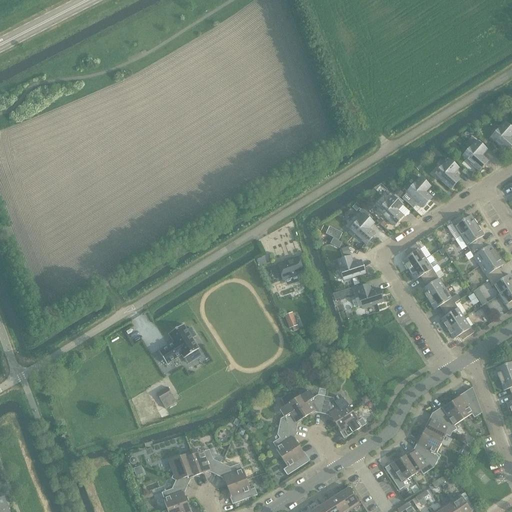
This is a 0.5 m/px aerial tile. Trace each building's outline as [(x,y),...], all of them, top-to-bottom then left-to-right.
[(507,153),(511,147),(511,138),(510,137),(511,135),(511,129),(505,123),(491,138),(507,153)] [(479,171),(488,161),(482,156),(487,150),(476,141),(462,157),(479,171)] [(451,190),(460,179),(454,174),(459,169),(448,159),(434,175),(451,190)] [(422,208),(432,198),(426,192),(430,187),(420,178),(406,193),(422,208)] [(394,226),(404,216),(398,211),(402,205),(392,196),(378,212),(394,226)] [(366,245),(375,234),(369,229),(374,224),(364,214),(350,230),(366,245)] [(460,237),(477,226),(471,216),(464,220),(461,215),(451,222),(460,237)] [(380,219),(377,222),(384,227),(386,224),(380,219)] [(470,252),(480,245),(477,240),(484,236),(477,226),(460,237),(470,252)] [(409,271),(426,259),(416,244),(406,251),(409,256),(402,260),(409,271)] [(480,266),(497,255),(490,245),(483,250),(480,245),(470,252),(480,266)] [(347,247),(341,249),(344,257),(350,255),(347,247)] [(497,255),(480,266),(489,281),(499,274),(496,270),(503,265),(497,255)] [(344,281),(365,274),(361,261),(353,263),(351,256),(338,261),(344,281)] [(286,261),(277,264),(283,280),(304,273),(298,257),(291,259),(291,260),(286,262),(286,261)] [(426,259),(409,271),(415,280),(422,276),(425,281),(435,274),(426,259)] [(435,274),(425,281),(428,285),(421,290),(428,300),(445,289),(435,274)] [(499,296),(511,287),(511,278),(509,275),(502,279),(499,274),(489,281),(499,296)] [(362,309),(383,302),(379,289),(371,291),(369,285),(356,289),(362,309)] [(511,287),(499,296),(508,310),(511,308),(511,287)] [(445,310),(455,303),(445,289),(428,300),(434,310),(441,305),(445,310)] [(478,289),(473,292),(477,297),(482,294),(478,289)] [(455,303),(445,310),(448,315),(441,319),(447,329),(464,318),(455,303)] [(285,316),(289,328),(297,325),(292,313),(285,316)] [(464,318),(447,329),(454,339),(461,335),(464,339),(474,333),(464,318)] [(196,352),(180,325),(168,333),(174,343),(160,351),(167,364),(181,356),(183,360),(196,352)] [(499,380),(511,375),(511,355),(501,360),(503,366),(495,369),(499,380)] [(511,375),(499,380),(504,391),(511,388),(511,389),(511,375)] [(452,403),(463,420),(472,414),(474,418),(482,413),(472,388),(460,396),(460,397),(452,403)] [(160,392),(163,399),(171,396),(168,389),(160,392)] [(322,414),(325,397),(317,395),(314,397),(309,391),(304,394),(294,400),(305,417),(314,411),(315,413),(322,414)] [(280,419),(279,427),(296,431),(297,424),(297,423),(305,417),(294,400),(290,393),(281,399),(285,406),(280,410),(284,417),(280,419)] [(366,395),(360,399),(364,404),(365,404),(370,401),(366,395)] [(335,423),(353,412),(346,403),(342,398),(336,402),(333,398),(325,397),(322,414),(328,415),(330,415),(335,423)] [(432,414),(452,432),(457,430),(454,426),(463,420),(452,403),(443,408),(442,407),(432,414)] [(353,412),(335,423),(341,432),(340,433),(344,439),(366,424),(362,418),(358,421),(353,412)] [(427,425),(422,435),(441,444),(446,435),(450,437),(452,432),(432,414),(426,425),(427,425)] [(282,458),(299,447),(293,438),(295,437),(296,431),(279,427),(277,435),(280,439),(273,443),(276,449),(282,458)] [(414,449),(434,468),(440,456),(436,453),(441,444),(422,435),(418,444),(417,444),(414,449)] [(299,447),(282,458),(288,467),(284,469),(287,475),(310,461),(306,455),(305,456),(299,447)] [(400,459),(412,477),(420,471),(423,475),(434,468),(414,449),(408,453),(409,454),(400,459)] [(216,475),(221,464),(213,460),(209,450),(203,452),(192,455),(200,475),(209,471),(210,472),(216,475)] [(171,479),(187,486),(190,480),(190,478),(200,475),(192,455),(183,459),(181,456),(168,461),(173,474),(171,479)] [(412,477),(400,459),(392,465),(391,464),(385,468),(399,490),(405,486),(403,482),(412,477)] [(221,464),(216,475),(222,478),(224,477),(227,487),(247,480),(243,470),(242,470),(240,464),(230,468),(221,464)] [(451,465),(445,469),(448,474),(454,470),(451,465)] [(187,486),(171,479),(176,481),(172,489),(162,493),(164,499),(167,510),(187,502),(183,493),(185,492),(187,486)] [(247,480),(227,487),(231,497),(230,498),(232,504),(257,495),(255,488),(250,490),(247,480)] [(339,494),(350,511),(360,505),(349,488),(339,494)] [(330,500),(338,511),(348,511),(350,511),(339,494),(330,500)] [(451,501),(458,511),(471,511),(460,495),(451,501)] [(0,511),(8,508),(4,497),(0,498),(0,511)] [(321,506),(325,511),(338,511),(330,500),(321,506)] [(442,507),(445,511),(458,511),(451,501),(442,507)] [(190,511),(187,502),(167,510),(168,511),(191,511),(192,511),(191,511),(190,511)]
